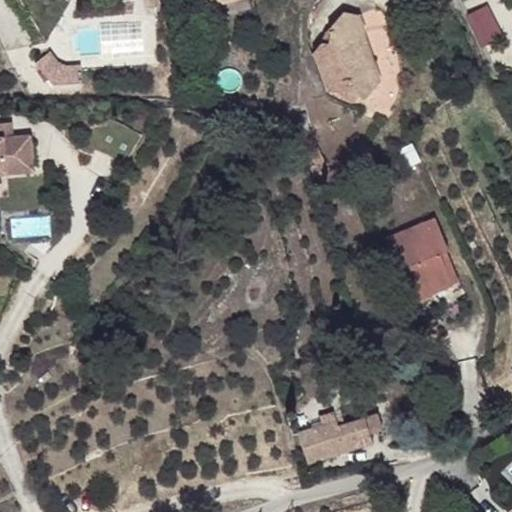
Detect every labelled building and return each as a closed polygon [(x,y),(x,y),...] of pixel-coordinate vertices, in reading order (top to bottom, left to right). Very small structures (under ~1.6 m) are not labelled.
[(146,0),(150,9),(160,4),(158,0),(146,0)] [(489,4),(468,15),(484,47),(506,36),(489,4)] [(314,53),(328,91),(339,92),(350,103),(359,96),(364,100),(380,81),(372,59),(359,56),(354,41),(362,32),(364,31),(359,16),(343,12),(329,30),(331,32),(328,44),(321,43),(314,53)] [(372,59),(362,32),(354,41),(359,56),(372,59)] [(313,138),(307,115),(293,119),(299,143),(303,153),(317,147),(313,138)] [(11,122),(0,122),(0,125),(1,138),(12,137),(11,122)] [(0,174),(33,171),(29,136),(12,137),(1,138),(0,125),(0,174)] [(324,159),(318,146),(317,147),(303,153),(309,165),(313,176),(330,168),(325,158),(324,159)] [(447,250),(435,218),(385,237),(406,290),(426,282),(430,292),(451,283),(450,282),(439,253),(447,250)] [(459,279),(447,250),(439,253),(450,282),(459,279)] [(426,282),(406,290),(410,300),(430,292),(426,282)] [(336,421),(333,411),(320,415),(323,426),(336,421)] [(377,414),(338,426),(336,421),(323,426),(298,434),(307,462),(372,442),(369,434),(382,430),(377,414)]
